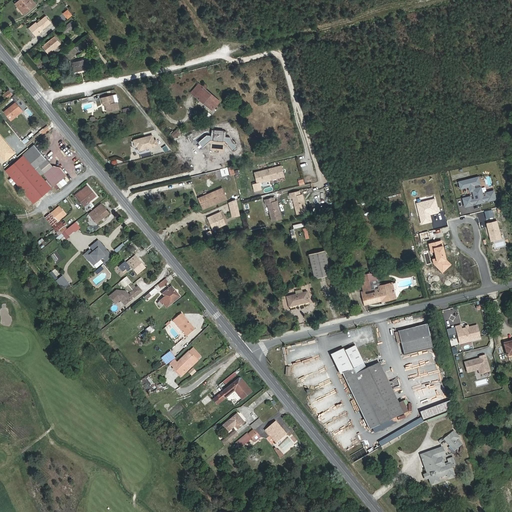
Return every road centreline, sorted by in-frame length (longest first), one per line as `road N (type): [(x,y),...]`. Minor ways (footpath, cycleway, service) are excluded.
road 1 (track): [(430,0),(227,53),(187,0)]
road 2 (residential): [(511,282),(246,348)]
road 3 (secondary): [(97,167),(246,348)]
road 4 (secondary): [(246,348),(379,511)]
road 5 (unknown): [(385,313),(414,411),(402,426),(377,434),(347,411)]
road 6 (secondary): [(0,49),(97,167)]
